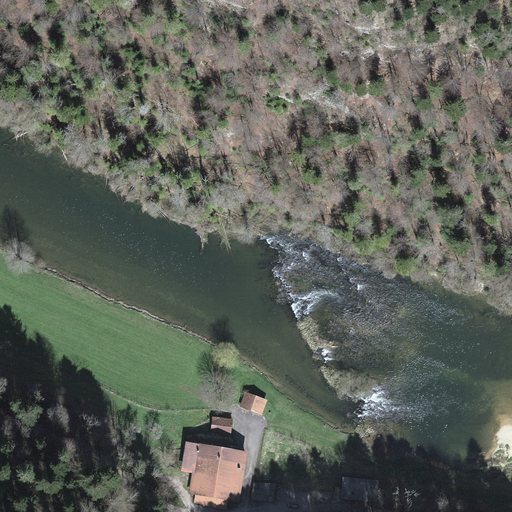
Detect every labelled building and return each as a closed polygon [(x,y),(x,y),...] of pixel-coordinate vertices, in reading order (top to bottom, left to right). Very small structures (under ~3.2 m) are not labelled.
[(269,400),(246,391),(241,406),(264,414),(269,400)] [(234,419),(215,417),(213,433),(232,435),(234,419)] [(250,450),(188,439),(181,471),(192,473),(188,492),(240,502),(250,450)] [(382,479),(345,476),(343,498),(381,501),(382,479)] [(276,484),(254,482),(252,500),(275,501),(276,484)]
